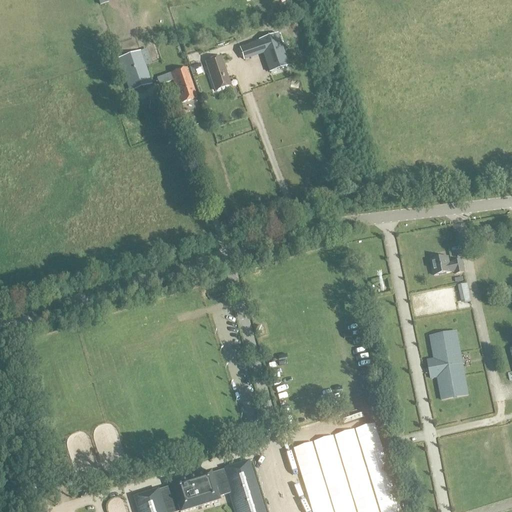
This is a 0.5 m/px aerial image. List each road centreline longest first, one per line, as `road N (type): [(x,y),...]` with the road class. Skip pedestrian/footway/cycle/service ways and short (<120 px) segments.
road 1 (unclassified): [(511,198),(347,218),(223,253)]
road 2 (unclassified): [(0,326),(223,253)]
road 3 (track): [(0,345),(41,511)]
road 4 (unknown): [(250,348),(404,306)]
